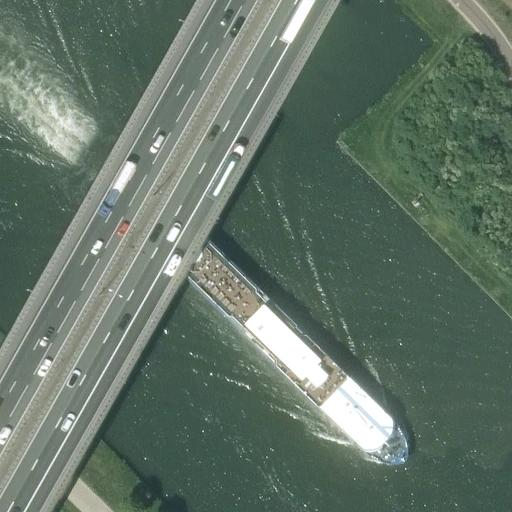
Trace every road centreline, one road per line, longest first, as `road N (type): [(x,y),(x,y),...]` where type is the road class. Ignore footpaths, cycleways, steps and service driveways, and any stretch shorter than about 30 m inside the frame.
road 1 (motorway): [(16,511),(304,0)]
road 2 (motorway): [(230,0),(0,411)]
road 3 (unclassified): [(95,511),(0,415)]
